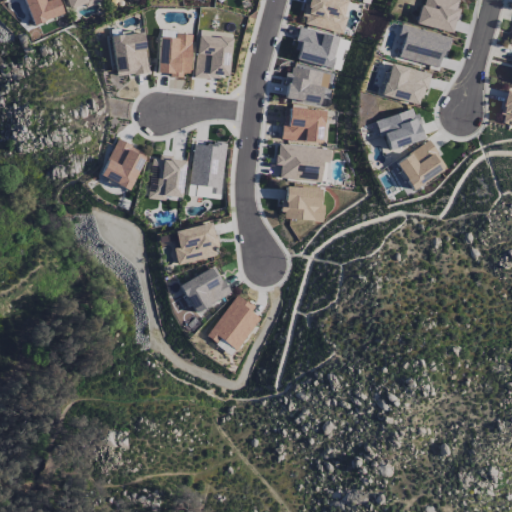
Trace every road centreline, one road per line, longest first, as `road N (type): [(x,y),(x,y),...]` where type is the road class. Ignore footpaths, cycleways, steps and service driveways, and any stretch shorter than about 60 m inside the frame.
road 1 (residential): [(276,0),(249,108),(246,210),(265,272)]
road 2 (residential): [(456,121),(487,0)]
